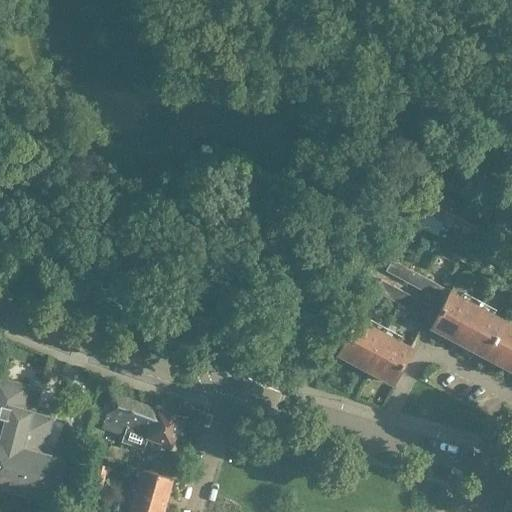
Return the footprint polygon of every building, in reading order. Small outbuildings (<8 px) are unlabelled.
[(407,203),(402,213),(415,220),(413,224),(435,235),(442,221),(474,237),(485,217),(422,186),(412,205),(407,203)] [(386,270),(436,297),(442,286),(392,259),(386,270)] [(375,290),(426,317),(432,306),(381,279),(375,290)] [(431,328),(455,341),(474,304),(450,291),(431,328)] [(455,341),(480,355),(499,317),(474,304),(455,341)] [(336,354),(363,368),(383,332),(355,317),(336,354)] [(511,324),(499,317),(480,355),(506,369),(511,357),(511,324)] [(383,332),(363,368),(390,383),(410,346),(383,332)] [(0,486),(47,498),(51,485),(55,487),(59,471),(55,470),(58,457),(42,453),(51,418),(38,414),(42,402),(33,399),(36,388),(0,378),(0,486)] [(129,431),(138,401),(113,392),(110,403),(105,401),(100,417),(105,418),(101,429),(123,437),(125,430),(129,431)] [(123,437),(121,441),(142,448),(146,437),(171,445),(181,416),(138,401),(129,431),(125,430),(123,437)] [(107,454),(117,457),(120,447),(110,445),(107,454)] [(120,447),(117,457),(125,459),(128,449),(120,447)] [(93,481),(102,483),(106,466),(97,463),(93,481)] [(130,490),(165,499),(171,477),(141,469),(137,482),(132,480),(130,490)] [(102,483),(93,481),(89,498),(99,500),(102,483)] [(128,511),(161,511),(165,499),(130,490),(126,502),(131,503),(128,511)]
